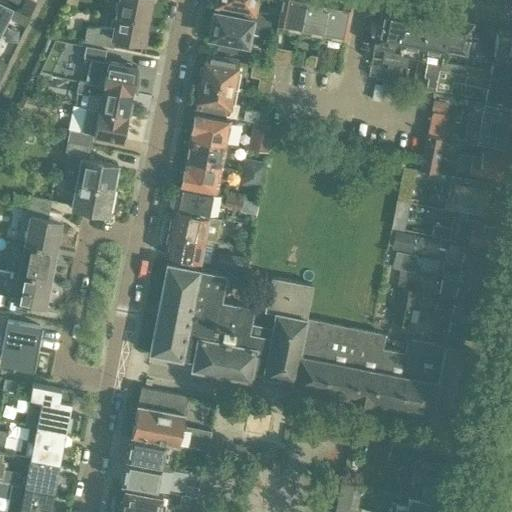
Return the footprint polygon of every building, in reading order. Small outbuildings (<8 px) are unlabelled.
[(146,19),(149,0),(118,0),(116,13),(146,19)] [(215,0),(215,2),(239,7),(257,11),(258,0),(215,0)] [(300,28),(305,0),(280,0),(279,6),(277,14),(276,23),(300,28)] [(321,32),(327,0),(305,0),(300,28),(321,32)] [(349,0),(327,0),(321,32),(343,36),(349,0)] [(0,35),(13,9),(0,1),(0,35)] [(392,64),(404,7),(382,3),(374,45),(384,47),(381,62),(387,63),(386,69),(370,65),(368,75),(396,81),(399,66),(392,64)] [(279,6),(270,4),(269,13),(277,14),(279,6)] [(257,11),(239,7),(238,16),(213,12),(208,38),(220,40),(218,49),(245,54),(249,31),(259,33),(259,26),(275,29),(276,23),(277,14),(269,13),(257,11)] [(418,54),(427,12),(404,7),(392,64),(399,66),(406,67),(408,52),(418,54)] [(449,16),(427,12),(418,54),(428,56),(425,71),(429,72),(425,91),(433,92),(443,46),(449,16)] [(141,42),(146,19),(116,13),(113,27),(85,26),(83,41),(112,47),(114,38),(141,42)] [(470,21),(449,16),(443,46),(474,53),(475,44),(477,36),(468,34),(470,21)] [(511,30),(498,28),(493,54),(511,57),(511,30)] [(270,58),(278,60),(281,46),(273,44),(270,58)] [(475,44),(474,53),(484,55),(486,46),(475,44)] [(106,49),(85,45),(83,57),(90,58),(103,61),(103,59),(106,49)] [(314,67),(324,69),(328,49),(318,47),(314,67)] [(291,62),(292,63),(303,65),(305,51),(294,49),(291,62)] [(231,86),(234,72),(236,62),(205,56),(200,80),(231,86)] [(103,61),(90,58),(85,83),(92,84),(102,86),(131,91),(132,88),(136,89),(138,75),(134,74),(136,66),(108,60),(103,59),(103,61)] [(474,68),(472,76),(511,84),(511,63),(492,60),(490,71),(474,68)] [(454,73),(467,75),(468,67),(442,61),(440,70),(454,73)] [(246,64),(236,62),(234,72),(244,73),(246,64)] [(273,67),(253,63),(250,77),(259,78),(256,91),(268,93),(273,67)] [(454,73),(440,70),(438,79),(464,84),(464,83),(486,87),(484,98),(511,104),(511,84),(472,76),(467,75),(454,73)] [(228,103),(231,86),(200,80),(195,106),(226,112),(228,103)] [(85,83),(79,81),(77,92),(90,95),(92,84),(85,83)] [(92,84),(90,95),(100,97),(97,109),(126,115),(131,91),(102,86),(92,84)] [(447,102),(435,100),(433,109),(445,112),(447,102)] [(472,102),(469,117),(511,125),(511,107),(484,102),(484,104),(472,102)] [(237,105),(228,103),(226,112),(225,116),(235,118),(237,105)] [(67,130),(65,140),(86,144),(88,133),(121,140),(126,115),(97,109),(97,110),(85,108),(80,132),(67,130)] [(243,120),(257,123),(259,111),(246,109),(243,120)] [(448,113),(432,110),(427,134),(443,138),(444,136),(447,137),(449,124),(446,123),(448,113)] [(192,114),(188,137),(224,144),(228,121),(192,114)] [(511,147),(511,125),(469,117),(465,138),(477,140),(477,141),(511,147)] [(270,128),(252,125),(249,142),(246,142),(244,148),(266,152),(270,128)] [(443,138),(427,134),(420,170),(432,172),(454,176),(456,168),(509,179),(511,165),(511,153),(482,148),(481,157),(459,153),(457,162),(446,159),(446,158),(440,157),(443,138)] [(220,167),(224,144),(188,137),(184,160),(220,167)] [(65,140),(62,155),(80,159),(75,182),(112,189),(117,164),(83,158),(86,144),(65,140)] [(215,190),(220,167),(184,160),(179,183),(215,190)] [(244,162),(242,172),(261,176),(264,163),(248,160),(244,162)] [(259,186),(261,176),(242,172),(241,179),(244,183),(259,186)] [(490,183),(452,176),(446,205),(484,213),(490,183)] [(106,215),(112,189),(75,182),(70,207),(106,215)] [(413,185),(401,183),(397,200),(410,202),(413,185)] [(180,187),(175,210),(207,216),(211,194),(180,187)] [(51,200),(29,196),(27,207),(49,211),(51,200)] [(224,206),(240,209),(242,209),(243,199),(226,196),(224,206)] [(49,211),(27,207),(25,215),(31,216),(25,243),(55,249),(60,222),(47,219),(49,211)] [(219,219),(207,216),(175,210),(171,232),(203,238),(215,240),(219,219)] [(501,225),(463,218),(454,216),(452,228),(434,224),(432,236),(496,248),(501,225)] [(406,221),(394,218),(392,227),(405,230),(406,221)] [(198,260),(203,238),(171,232),(167,254),(198,260)] [(394,248),(404,250),(408,250),(411,236),(397,233),(394,248)] [(49,279),(55,249),(25,243),(19,273),(49,279)] [(448,251),(446,262),(492,271),(495,253),(451,244),(450,251),(448,251)] [(393,268),(400,269),(413,272),(417,255),(396,251),(393,268)] [(247,258),(218,253),(216,263),(245,269),(247,258)] [(488,288),(492,271),(446,262),(444,271),(446,272),(444,279),(458,282),(488,288)] [(294,379),(305,320),(311,292),(269,283),(263,311),(274,313),(271,328),(250,323),(253,309),(219,303),(225,277),(198,272),(199,270),(167,263),(149,353),(184,360),(192,362),(191,367),(250,379),(252,371),(294,379)] [(397,287),(400,288),(406,289),(410,272),(400,270),(397,287)] [(43,306),(49,279),(19,273),(14,299),(9,298),(8,306),(25,310),(27,302),(43,306)] [(485,305),(488,288),(458,282),(457,291),(443,288),(441,296),(485,305)] [(415,291),(406,289),(400,288),(397,306),(412,309),(415,291)] [(481,323),(485,305),(441,296),(439,304),(437,303),(435,314),(481,323)] [(419,310),(412,309),(397,306),(394,323),(409,326),(410,321),(416,322),(419,310)] [(478,339),(481,323),(435,314),(433,324),(435,324),(434,330),(478,339)] [(8,319),(0,358),(0,360),(32,367),(40,325),(8,319)] [(305,320),(294,379),(293,383),(351,395),(351,394),(354,395),(354,397),(371,400),(372,398),(433,410),(434,406),(464,413),(476,351),(408,338),(405,353),(382,348),(385,334),(305,320)] [(73,390),(32,382),(29,396),(41,399),(36,425),(65,431),(65,430),(69,431),(72,416),(68,416),(73,390)] [(139,386),(130,434),(177,443),(186,396),(142,387),(139,386)] [(208,448),(212,429),(184,422),(180,441),(208,448)] [(65,431),(36,425),(30,424),(27,439),(33,440),(30,456),(59,462),(65,431)] [(172,467),(177,443),(130,434),(125,458),(161,465),(172,467)] [(367,435),(364,451),(386,455),(389,439),(367,435)] [(53,491),(59,462),(30,456),(24,485),(53,491)] [(157,489),(161,465),(125,458),(121,482),(157,489)] [(407,496),(419,498),(443,503),(446,483),(448,484),(452,464),(433,460),(433,462),(414,459),(407,496)] [(346,511),(352,485),(340,482),(334,511),(346,511)] [(21,500),(24,486),(11,484),(8,498),(21,500)] [(48,511),(53,491),(24,485),(24,486),(21,500),(18,511),(48,511)] [(124,487),(121,504),(159,511),(162,494),(124,487)] [(181,494),(179,505),(195,508),(198,498),(181,494)] [(443,503),(419,498),(407,496),(405,506),(390,503),(388,511),(444,511),(446,507),(444,506),(444,503),(443,503)]
